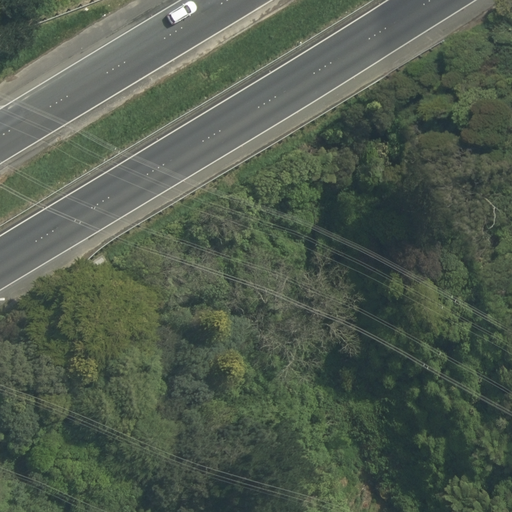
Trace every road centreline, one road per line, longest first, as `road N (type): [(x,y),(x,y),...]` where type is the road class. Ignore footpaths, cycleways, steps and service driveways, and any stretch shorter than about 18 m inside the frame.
road 1 (motorway): [(425,0),(0,263)]
road 2 (motorway): [(0,136),(221,0)]
